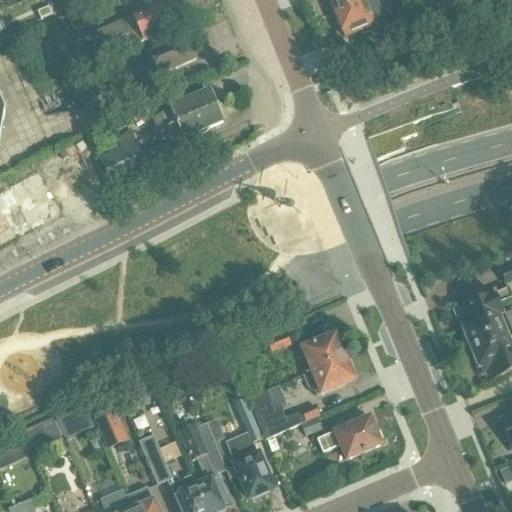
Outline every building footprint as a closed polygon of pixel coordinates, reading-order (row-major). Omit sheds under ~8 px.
[(179,0),(174,0),(140,15),(135,18),(93,36),(104,62),(138,47),(138,46),(146,43),(190,24),(179,0)] [(328,0),(329,1),(328,4),(331,10),(334,11),(335,14),(363,2),(361,0),(328,0)] [(368,0),(363,2),(335,14),(336,17),(335,20),(337,25),(340,26),(345,38),(361,31),(363,37),(382,29),(386,40),(408,32),(403,23),(402,20),(387,26),(384,19),(375,0),(368,0)] [(49,8),(37,12),(40,21),(52,17),(49,8)] [(88,12),(70,21),(75,32),(93,23),(88,12)] [(188,39),(151,55),(156,65),(159,73),(161,77),(197,60),(188,39)] [(159,132),(217,108),(211,93),(173,109),(174,111),(153,119),(159,132)] [(217,108),(159,132),(162,140),(172,136),(174,142),(185,138),(186,139),(223,124),(217,108)] [(122,151),(137,144),(132,133),(117,140),(122,151)] [(137,144),(122,151),(102,160),(113,184),(148,168),(137,144)] [(62,156),(66,162),(71,158),(68,152),(62,156)] [(511,267),(502,272),(507,286),(511,284),(511,267)] [(511,298),(509,290),(455,312),(464,334),(500,319),(505,317),(500,305),(511,300),(511,298)] [(464,334),(461,336),(466,347),(469,346),(474,358),(475,358),(510,343),(511,342),(511,314),(505,317),(500,319),(464,334)] [(268,345),(287,337),(283,327),(264,335),(268,345)] [(287,337),(268,345),(267,345),(272,355),(291,347),(287,337)] [(304,351),(298,354),(307,377),(314,374),(346,360),(336,337),(304,351)] [(474,358),(472,360),(476,371),(479,370),(483,379),(486,378),(489,385),(511,375),(511,342),(510,343),(475,358),(474,358)] [(235,349),(229,352),(238,369),(244,366),(235,349)] [(307,377),(303,378),(309,392),(313,390),(317,399),(323,396),(355,382),(346,360),(314,374),(307,377)] [(135,385),(117,393),(118,394),(121,403),(124,407),(125,411),(142,403),(142,402),(135,385)] [(118,394),(88,407),(98,430),(103,442),(119,434),(124,432),(120,422),(119,420),(115,411),(124,407),(121,403),(118,394)] [(268,394),(249,402),(266,442),(301,427),(302,428),(318,421),(318,420),(321,419),(316,408),(286,420),(281,409),(275,411),(268,394)] [(227,445),(228,448),(251,501),(275,490),(261,456),(256,443),(261,441),(252,418),(245,402),(235,407),(243,426),(244,426),(248,436),(227,445)] [(84,408),(57,420),(66,441),(94,429),(84,408)] [(23,433),(33,454),(64,440),(54,419),(23,433)] [(348,463),(383,448),(372,420),(319,442),(324,456),(342,449),(348,463)] [(511,420),(502,424),(506,432),(502,433),(507,444),(510,443),(511,447),(511,420)] [(318,421),(302,428),(306,439),(322,432),(318,421)] [(222,463),(207,426),(198,429),(197,426),(179,433),(191,465),(197,462),(206,485),(197,489),(206,511),(225,511),(226,510),(225,508),(230,505),(219,480),(216,481),(211,468),(222,463)] [(139,444),(158,488),(168,484),(170,488),(172,487),(182,511),(206,511),(197,489),(196,489),(191,479),(180,484),(177,479),(172,481),(154,438),(139,444)] [(149,489),(126,499),(127,501),(131,511),(158,511),(149,491),(149,489)] [(103,501),(101,502),(102,503),(105,510),(105,511),(131,511),(127,501),(126,501),(123,493),(121,494),(105,501),(103,501)] [(35,511),(31,502),(18,507),(20,511),(35,511)]
